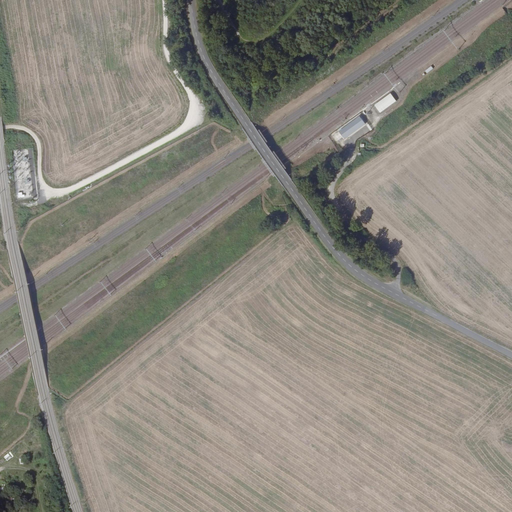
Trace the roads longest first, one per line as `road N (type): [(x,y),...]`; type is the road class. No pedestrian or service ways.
road 1 (unclassified): [(190,0),(216,79),(333,249),(376,283),(511,355)]
road 2 (track): [(0,128),(34,133),(40,182),(51,192),(78,187),(181,130),(193,111),(166,45),(163,0)]
road 3 (track): [(218,0),(247,43),(285,26),(304,0)]
